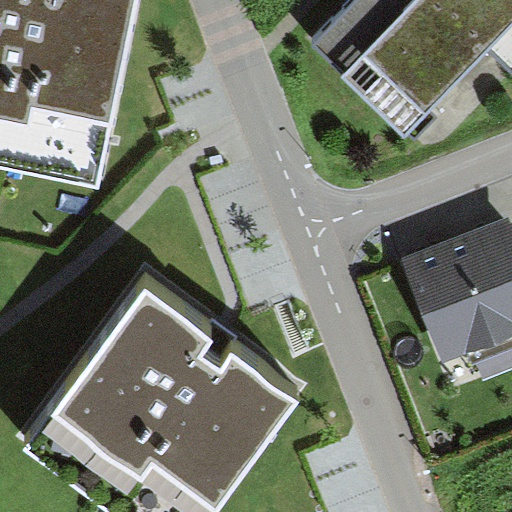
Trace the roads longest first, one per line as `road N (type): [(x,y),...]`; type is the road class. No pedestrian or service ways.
road 1 (residential): [(304,236),(410,511)]
road 2 (residential): [(209,0),(304,236)]
road 3 (residential): [(511,158),(304,236)]
